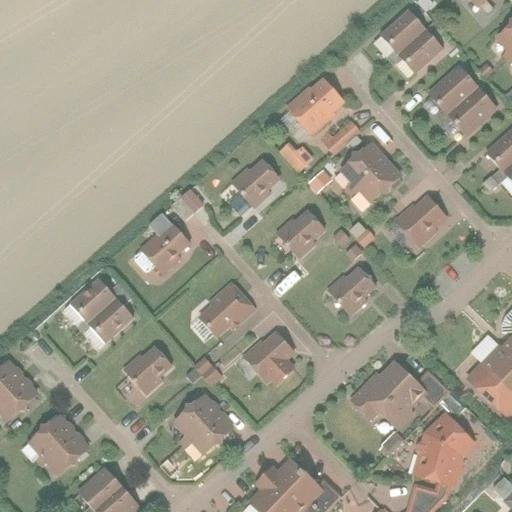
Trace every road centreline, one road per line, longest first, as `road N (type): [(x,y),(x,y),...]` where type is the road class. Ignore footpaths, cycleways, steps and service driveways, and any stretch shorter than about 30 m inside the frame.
road 1 (residential): [(321,365),(372,323),(440,297),(491,247)]
road 2 (residential): [(355,98),(491,247)]
road 3 (residential): [(199,225),(321,365)]
road 4 (residential): [(48,369),(169,500)]
road 5 (residential): [(169,500),(277,409)]
